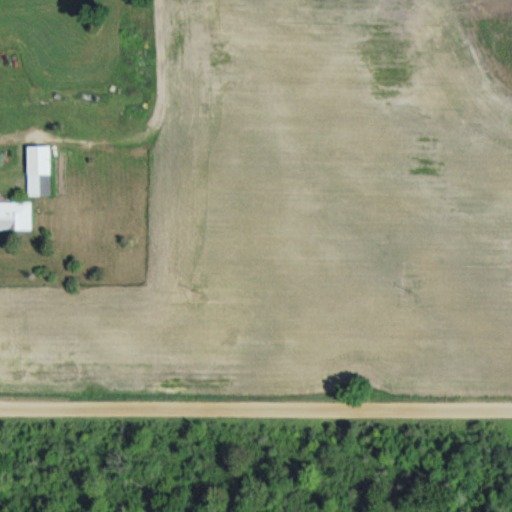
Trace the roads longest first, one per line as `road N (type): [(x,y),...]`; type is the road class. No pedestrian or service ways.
road 1 (residential): [(511,406),(0,408)]
road 2 (track): [(0,142),(130,143),(151,107),(149,0)]
